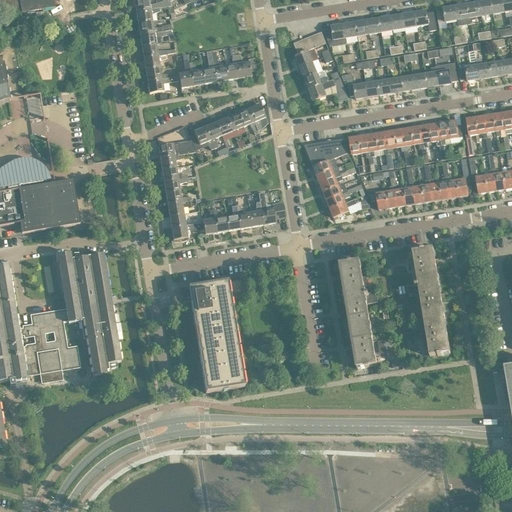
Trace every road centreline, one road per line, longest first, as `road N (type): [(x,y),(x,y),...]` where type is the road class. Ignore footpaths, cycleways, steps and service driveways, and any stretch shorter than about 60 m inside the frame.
road 1 (residential): [(148,272),(104,0)]
road 2 (residential): [(279,131),(511,94)]
road 3 (residential): [(296,246),(511,211)]
road 4 (tertiary): [(270,424),(433,426)]
road 5 (tertiary): [(174,420),(100,449),(50,511)]
road 6 (residential): [(148,272),(296,246)]
road 7 (residential): [(174,420),(148,272)]
road 8 (tertiary): [(63,511),(102,464),(176,434)]
road 9 (residential): [(316,370),(296,246)]
road 10 (residential): [(261,19),(384,0)]
